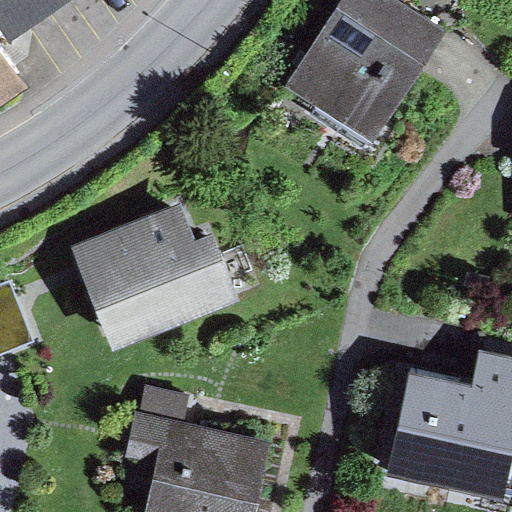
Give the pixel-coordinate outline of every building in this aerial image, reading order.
[(0,0),(0,14),(9,28),(46,0),(0,0)] [(336,0),(287,75),(374,132),(445,24),(409,0),(336,0)] [(0,101),(39,78),(9,28),(0,14),(0,101)] [(183,197),(74,242),(114,339),(241,287),(214,222),(197,229),(183,197)] [(11,273),(0,277),(0,346),(35,332),(11,273)] [(474,367),(414,354),(391,452),(502,478),(511,432),(511,344),(481,338),(474,367)] [(191,393),(143,383),(128,450),(159,457),(146,511),(252,511),(269,436),(185,418),(191,393)]
